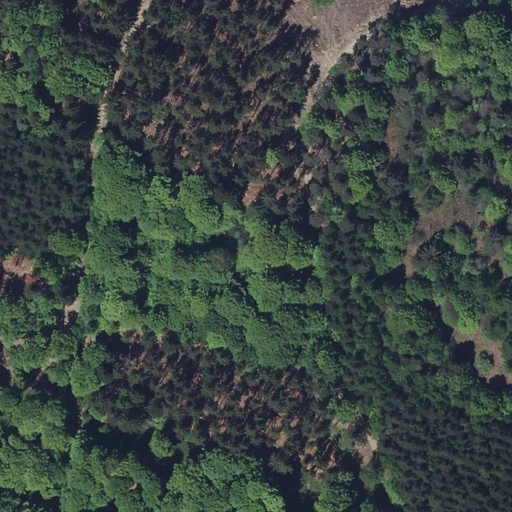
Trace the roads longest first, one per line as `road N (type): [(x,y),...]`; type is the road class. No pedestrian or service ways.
road 1 (track): [(400,511),(342,388),(302,161),(306,114),(333,62),(454,0)]
road 2 (track): [(151,0),(129,38),(108,118),(62,511)]
